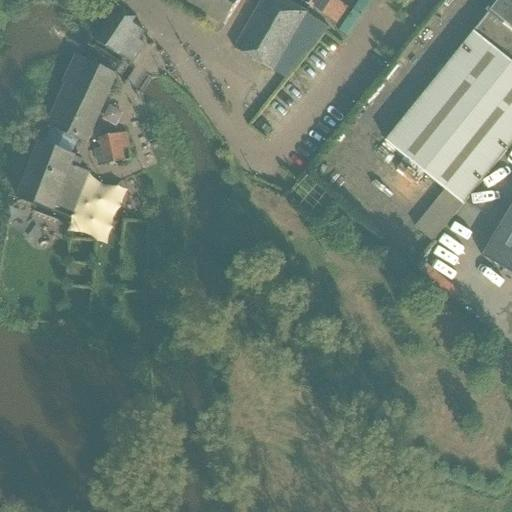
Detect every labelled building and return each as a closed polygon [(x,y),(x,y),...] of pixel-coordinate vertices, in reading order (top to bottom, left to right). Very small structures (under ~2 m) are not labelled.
[(182,0),(189,4),(224,27),(240,0),(182,0)] [(273,72),(306,13),(283,0),(262,0),(234,50),(273,72)] [(298,0),(301,1),(332,23),(336,25),(348,8),(343,5),(335,0),(298,0)] [(511,0),(500,0),(385,143),(444,191),(414,228),(433,243),(463,206),(511,144),(511,0)] [(132,64),(144,45),(138,41),(144,32),(114,14),(96,42),(114,53),(132,64)] [(277,131),(342,44),(323,30),(258,117),(277,131)] [(39,143),(18,200),(53,214),(69,220),(70,218),(63,216),(53,212),(55,208),(64,211),(72,214),(77,201),(81,191),(86,178),(88,173),(77,169),(81,160),(75,157),(71,155),(78,141),(79,141),(85,144),(93,128),(114,79),(116,76),(113,75),(114,73),(77,56),(76,57),(66,78),(64,83),(63,84),(66,85),(56,108),(49,124),(48,126),(49,126),(51,127),(51,129),(45,145),(39,143)] [(125,133),(101,138),(103,149),(96,150),(99,166),(124,162),(121,151),(129,149),(125,133)]
